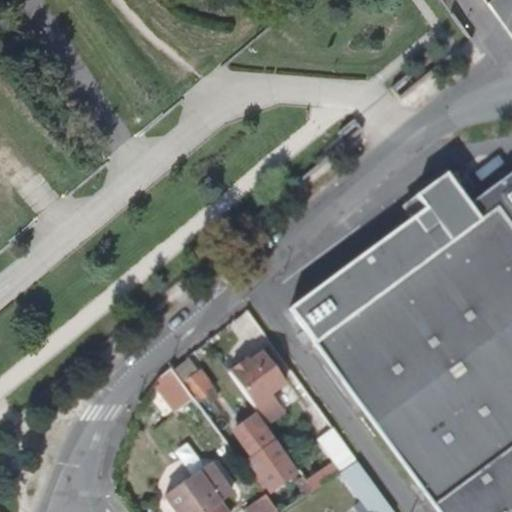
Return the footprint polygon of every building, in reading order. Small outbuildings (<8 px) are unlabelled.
[(511,172),(486,193),(511,229),(511,172)] [(411,217),(287,307),(433,511),(502,511),(511,505),(511,229),(486,193),(474,202),(468,204),(463,196),(454,185),(446,173),(416,195),(425,207),(411,217)] [(466,176),(454,185),(463,196),(475,188),(466,176)] [(425,207),(416,195),(403,205),(411,217),(425,207)] [(258,350),(244,359),(246,363),(260,352),(258,350)] [(244,359),(225,373),(249,407),(282,384),(260,352),(246,363),(244,359)] [(168,369),(155,380),(169,400),(183,389),(171,372),(168,369)] [(208,392),(194,372),(181,382),(196,401),(208,392)] [(338,471),(353,460),(330,428),(315,438),(338,471)] [(278,458),(260,434),(245,444),(251,454),(242,462),(253,478),(254,476),(267,492),(289,476),(276,459),(278,458)] [(390,511),(372,487),(365,477),(353,460),(338,471),(357,499),(366,511),(390,511)] [(225,511),(219,502),(234,491),(213,461),(163,497),(172,511),(225,511)] [(316,475),(308,481),(313,489),(321,483),(316,475)]
